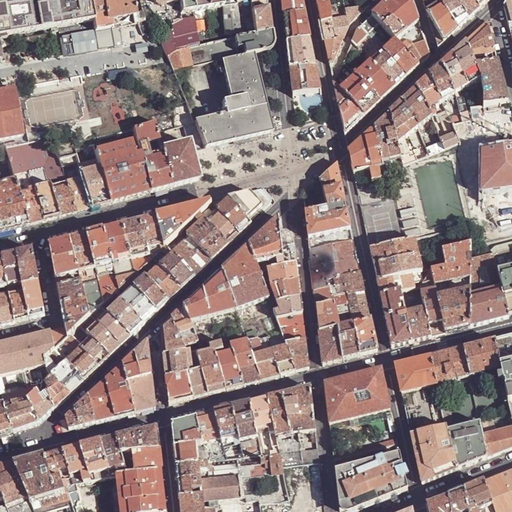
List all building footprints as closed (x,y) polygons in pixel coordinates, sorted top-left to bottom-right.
[(18,0),(0,3),(0,61),(1,62),(0,55),(0,37),(51,28),(52,32),(59,31),(58,27),(93,21),(89,0),(18,0)] [(93,22),(94,23),(94,24),(95,31),(105,29),(111,28),(113,28),(137,24),(136,22),(133,19),(132,17),(136,16),(132,0),(89,0),(93,21),(93,22)] [(139,0),(141,8),(146,8),(152,14),(153,15),(157,16),(166,16),(167,15),(167,14),(173,4),(164,4),(166,2),(165,0),(139,0)] [(179,0),(180,3),(181,20),(194,18),(193,12),(192,0),(179,0)] [(192,0),(193,12),(207,9),(222,7),(221,3),(221,0),(192,0)] [(221,0),(221,3),(222,7),(222,11),(225,36),(240,32),(237,7),(236,1),(236,0),(221,0)] [(236,0),(236,1),(237,7),(240,32),(253,29),(254,29),(251,5),(252,5),(250,0),(236,0)] [(281,0),(284,18),(305,16),(303,8),(301,0),(281,0)] [(316,0),(318,8),(322,26),(332,24),(332,21),(328,0),(316,0)] [(374,2),(373,0),(358,0),(359,0),(361,7),(362,14),(374,2)] [(389,0),(373,16),(380,23),(396,41),(397,42),(419,22),(411,0),(389,0)] [(465,24),(470,20),(457,0),(440,0),(440,1),(442,4),(458,30),(465,24)] [(457,0),(470,20),(475,15),(480,10),(473,0),(457,0)] [(485,5),(490,1),(489,0),(473,0),(480,10),(485,5)] [(254,30),(270,26),(269,11),(268,2),(252,5),(251,5),(254,29),(254,30)] [(170,26),(181,20),(180,3),(173,4),(167,14),(167,15),(168,19),(170,26)] [(437,7),(427,13),(438,49),(442,45),(454,35),(458,30),(442,4),(437,7)] [(362,14),(361,7),(345,10),(347,18),(349,28),(350,26),(362,14)] [(136,16),(132,17),(133,19),(136,22),(137,24),(145,22),(142,13),(137,14),(137,16),(136,16)] [(305,16),(284,18),(285,32),(287,45),(310,42),(308,30),(305,16)] [(373,16),(362,27),(368,35),(372,30),(373,29),(380,23),(373,16)] [(170,32),(174,53),(175,52),(179,52),(188,50),(197,48),(197,42),(194,18),(181,20),(170,26),(171,31),(170,32)] [(349,28),(347,18),(342,19),(332,21),(332,24),(335,42),(343,41),(349,28)] [(497,56),(488,22),(478,31),(466,43),(473,59),(487,55),(488,60),(475,63),(476,67),(498,62),(497,56)] [(324,35),(326,44),(335,42),(332,24),(322,26),(324,35)] [(271,32),(270,26),(254,30),(254,29),(253,29),(254,36),(271,32)] [(81,27),(59,31),(60,35),(82,31),(81,27)] [(358,31),(353,42),(358,48),(370,37),(368,35),(362,27),(358,31)] [(115,47),(111,28),(105,29),(95,31),(98,50),(115,47)] [(372,30),(368,35),(370,37),(378,46),(383,42),(372,30)] [(22,37),(23,42),(52,37),(51,32),(22,37)] [(174,53),(170,32),(159,38),(167,58),(174,53)] [(271,36),(271,32),(254,36),(235,40),(236,45),(241,44),(244,56),(253,54),(263,52),(267,51),(268,50),(271,47),(272,44),(271,36)] [(236,45),(235,40),(214,44),(216,52),(236,47),(236,45)] [(401,46),(419,67),(425,62),(429,59),(430,54),(426,41),(413,45),(411,42),(410,42),(408,40),(401,46)] [(333,67),(343,41),(335,42),(326,44),(328,56),(330,67),(333,67)] [(397,42),(396,41),(391,45),(384,52),(408,79),(414,72),(419,67),(401,46),(397,42)] [(288,57),(290,71),(316,68),(314,57),(310,42),(287,45),(288,57)] [(473,59),(466,43),(459,50),(454,55),(467,88),(481,79),(476,67),(475,63),(473,59)] [(238,57),(236,47),(216,52),(214,44),(197,48),(188,50),(192,67),(221,60),(238,57)] [(192,67),(188,50),(179,52),(182,69),(192,67)] [(182,69),(179,52),(175,52),(174,53),(167,58),(172,71),(182,69)] [(384,52),(372,63),(395,90),(402,84),(408,79),(384,52)] [(224,115),(205,119),(193,122),(203,149),(209,147),(232,142),(262,135),(267,134),(271,133),(264,102),(253,54),(244,56),(238,57),(221,60),(230,99),(221,101),(223,107),(221,108),(221,111),(223,111),(224,115)] [(467,88),(454,55),(448,61),(442,65),(455,95),(467,88)] [(103,75),(100,60),(89,62),(92,77),(103,75)] [(500,70),(498,62),(476,67),(481,79),(484,91),(484,107),(509,104),(507,99),(500,70)] [(344,63),(334,84),(342,91),(357,77),(344,63)] [(395,90),(372,63),(357,77),(381,104),(390,95),(395,90)] [(455,95),(442,65),(438,69),(430,77),(441,103),(455,95)] [(320,84),(316,68),(290,71),(291,85),(293,97),(299,96),(316,94),(322,94),(320,84)] [(357,77),(342,91),(366,117),(375,109),(381,104),(357,77)] [(422,84),(416,90),(431,118),(432,118),(441,139),(442,141),(445,149),(455,145),(458,144),(459,144),(454,134),(453,130),(451,126),(449,120),(441,103),(430,77),(422,84)] [(342,91),(334,84),(339,108),(342,121),(345,136),(366,117),(342,91)] [(0,92),(0,141),(20,137),(23,137),(21,127),(13,90),(0,92)] [(431,118),(416,90),(408,97),(403,103),(418,129),(432,118),(431,118)] [(471,107),(464,109),(462,99),(456,100),(461,118),(462,123),(473,120),(471,109),(471,107)] [(391,114),(401,159),(403,167),(430,156),(427,151),(418,129),(403,103),(395,110),(391,114)] [(381,123),(374,130),(382,163),(401,159),(391,114),(381,123)] [(462,123),(461,118),(449,120),(451,126),(462,123)] [(169,189),(159,150),(152,124),(133,130),(133,131),(139,155),(148,194),(160,191),(169,189)] [(370,172),(373,183),(380,182),(380,180),(381,180),(379,171),(384,170),(382,163),(374,130),(364,139),(349,153),(350,160),(354,175),(370,172)] [(262,135),(232,142),(233,146),(262,139),(268,138),(267,134),(262,135)] [(50,220),(58,218),(50,186),(50,185),(49,185),(48,181),(64,176),(62,167),(60,159),(57,154),(48,140),(28,144),(24,145),(22,146),(42,222),(50,220)] [(445,149),(442,141),(426,149),(427,151),(430,156),(445,149)] [(113,146),(126,200),(137,197),(148,194),(139,155),(134,156),(130,142),(113,146)] [(159,150),(169,189),(180,186),(190,183),(195,182),(187,152),(185,143),(159,150)] [(42,222),(22,146),(6,149),(8,159),(7,159),(9,166),(12,175),(13,181),(26,226),(35,224),(42,222)] [(116,203),(126,200),(113,146),(95,151),(96,157),(99,168),(108,205),(116,203)] [(511,148),(490,151),(484,152),(482,192),(493,191),(511,188),(511,148)] [(60,159),(62,167),(78,163),(76,156),(60,159)] [(0,160),(0,168),(9,166),(7,159),(0,160)] [(401,159),(382,163),(384,170),(386,179),(387,183),(405,179),(403,167),(401,159)] [(327,173),(320,180),(327,208),(306,213),(310,250),(354,241),(345,201),(337,165),(327,173)] [(0,177),(12,175),(9,166),(0,168),(0,177)] [(108,205),(99,168),(81,173),(82,177),(90,209),(100,207),(108,205)] [(0,184),(13,181),(12,175),(0,177),(0,184)] [(84,211),(90,209),(82,177),(66,181),(66,182),(74,214),(84,211)] [(0,233),(14,229),(26,226),(13,181),(0,184),(0,233)] [(50,186),(58,218),(66,216),(74,214),(66,182),(50,186)] [(228,198),(248,221),(254,215),(260,210),(269,201),(260,191),(251,194),(250,193),(246,194),(228,198)] [(248,221),(228,198),(211,203),(211,204),(217,211),(239,236),(251,225),(248,221)] [(211,204),(211,203),(202,205),(182,211),(157,217),(164,245),(165,248),(166,247),(182,232),(191,223),(199,216),(211,204)] [(199,216),(206,222),(217,211),(211,204),(199,216)] [(206,222),(228,246),(235,240),(239,236),(217,211),(206,222)] [(191,223),(196,228),(187,236),(188,238),(212,262),(221,254),(228,246),(206,222),(199,216),(191,223)] [(164,245),(157,217),(147,220),(141,222),(150,256),(151,261),(153,259),(162,251),(165,248),(164,245)] [(262,234),(249,247),(256,265),(277,261),(277,260),(283,258),(280,239),(278,220),(277,219),(262,234)] [(150,256),(141,222),(130,224),(122,226),(131,261),(150,256)] [(119,291),(129,282),(135,276),(131,261),(122,226),(113,229),(104,231),(113,266),(119,291)] [(87,236),(96,270),(105,304),(114,295),(119,291),(113,266),(104,231),(95,234),(87,236)] [(166,247),(168,250),(185,235),(182,232),(166,247)] [(70,240),(79,275),(96,270),(87,236),(78,238),(70,240)] [(172,254),(195,278),(205,269),(212,262),(188,238),(172,254)] [(50,246),(58,289),(81,283),(79,275),(70,240),(58,243),(50,246)] [(401,243),(370,250),(373,261),(374,267),(418,256),(414,240),(401,243)] [(354,241),(310,250),(313,277),(315,291),(331,287),(329,279),(335,278),(335,279),(360,273),(359,267),(354,241)] [(471,261),(470,244),(462,246),(442,250),(446,267),(440,268),(431,270),(433,282),(434,284),(470,276),(471,261)] [(195,278),(172,254),(168,250),(166,247),(165,248),(162,251),(165,255),(169,260),(163,266),(159,262),(157,263),(160,267),(161,267),(182,290),(189,283),(195,278)] [(223,271),(237,312),(269,300),(259,273),(256,265),(249,247),(234,260),(223,271)] [(511,249),(497,253),(495,257),(493,257),(508,316),(511,315),(511,249)] [(25,252),(17,254),(22,284),(23,287),(39,283),(33,250),(25,252)] [(446,267),(442,250),(436,252),(440,268),(446,267)] [(153,259),(157,263),(159,262),(165,255),(162,251),(153,259)] [(8,287),(9,291),(16,290),(23,288),(23,287),(22,284),(17,254),(8,257),(2,258),(8,287)] [(150,256),(131,261),(135,276),(140,272),(151,261),(150,256)] [(418,256),(374,267),(376,276),(377,283),(412,275),(420,273),(422,272),(418,256)] [(471,261),(470,276),(470,290),(470,329),(489,324),(509,319),(508,316),(493,257),(492,256),(471,261)] [(298,271),(297,264),(278,269),(269,271),(267,272),(271,288),(299,281),(298,271)] [(161,267),(160,267),(147,279),(169,302),(178,294),(182,290),(161,267)] [(81,283),(86,300),(90,318),(91,317),(101,308),(105,304),(102,293),(96,270),(79,275),(81,283)] [(422,272),(420,273),(423,284),(426,283),(433,282),(431,270),(422,272)] [(191,301),(184,308),(190,323),(204,320),(211,318),(237,312),(223,271),(211,282),(204,289),(191,301)] [(129,282),(158,313),(165,306),(169,302),(147,279),(140,272),(135,276),(129,282)] [(362,280),(360,273),(335,279),(336,286),(343,285),(345,294),(348,293),(349,295),(364,292),(362,280)] [(412,275),(377,283),(379,291),(381,298),(401,293),(415,290),(412,275)] [(299,281),(271,288),(276,302),(277,304),(301,298),(300,286),(299,281)] [(158,313),(129,282),(119,291),(114,295),(121,302),(145,326),(154,317),(158,313)] [(434,284),(433,282),(426,283),(428,291),(435,289),(434,284)] [(24,293),(29,321),(35,319),(45,316),(39,283),(23,287),(23,288),(24,293)] [(60,299),(61,306),(86,300),(81,283),(58,289),(60,299)] [(331,287),(315,291),(316,301),(317,308),(333,304),(335,308),(350,304),(349,295),(348,293),(345,294),(343,285),(336,286),(331,287)] [(438,298),(435,289),(428,291),(421,293),(425,309),(428,326),(431,339),(439,337),(446,335),(443,322),(438,298)] [(461,331),(470,329),(470,290),(438,298),(443,322),(446,335),(452,334),(461,331)] [(367,303),(364,292),(349,295),(350,304),(352,312),(353,317),(354,325),(371,321),(367,303)] [(10,296),(15,324),(22,322),(29,321),(24,293),(17,294),(10,296)] [(401,347),(413,344),(406,314),(400,315),(399,310),(402,309),(400,304),(403,303),(403,302),(401,293),(381,298),(386,322),(392,349),(401,347)] [(0,297),(0,327),(7,326),(15,324),(10,296),(0,297)] [(271,305),(277,320),(303,314),(301,303),(301,298),(277,304),(273,305),(271,305)] [(86,300),(61,306),(63,319),(65,329),(66,329),(69,338),(71,336),(81,327),(90,318),(86,300)] [(108,314),(131,339),(140,330),(145,326),(121,302),(108,314)] [(333,304),(317,308),(318,320),(320,333),(338,329),(339,328),(337,320),(336,315),(337,315),(335,308),(333,304)] [(91,317),(121,348),(128,342),(131,339),(108,314),(101,308),(91,317)] [(172,319),(184,348),(198,342),(195,333),(190,323),(184,308),(178,314),(172,319)] [(406,314),(413,344),(424,340),(431,339),(428,326),(425,309),(411,313),(406,314)] [(305,335),(303,314),(277,320),(277,321),(282,335),(284,339),(288,338),(294,336),(295,342),(306,340),(305,335)] [(81,327),(111,358),(117,352),(121,348),(91,317),(90,318),(81,327)] [(161,330),(164,356),(186,352),(184,348),(172,319),(164,327),(161,330)] [(377,353),(371,321),(354,325),(361,357),(372,354),(377,353)] [(353,359),(361,357),(354,325),(339,328),(338,329),(343,361),(353,359)] [(111,358),(81,327),(71,336),(83,347),(81,349),(100,369),(106,363),(111,358)] [(57,331),(51,333),(55,351),(69,338),(66,329),(65,329),(57,331)] [(343,361),(338,329),(320,333),(323,366),(334,364),(343,361)] [(15,342),(0,345),(0,378),(30,371),(30,372),(47,368),(46,359),(55,351),(51,333),(15,342)] [(282,335),(268,339),(280,377),(288,375),(295,373),(287,348),(284,339),(282,335)] [(63,359),(85,383),(93,375),(100,369),(81,349),(83,347),(71,336),(69,338),(55,351),(63,359)] [(287,348),(295,373),(303,371),(309,370),(306,345),(306,340),(295,342),(294,336),(288,338),(284,339),(287,348)] [(510,338),(495,342),(501,370),(502,373),(502,374),(503,377),(504,382),(505,386),(511,416),(511,420),(511,343),(511,339),(510,338)] [(280,377),(268,339),(259,341),(258,341),(258,340),(249,343),(262,382),(273,379),(280,377)] [(252,385),(262,382),(249,343),(248,342),(230,346),(231,349),(232,349),(244,387),(252,385)] [(464,350),(469,377),(499,370),(501,370),(495,342),(478,346),(464,350)] [(141,348),(134,355),(141,380),(152,376),(148,343),(147,343),(141,348)] [(211,347),(213,353),(215,352),(215,353),(223,351),(222,345),(211,347)] [(215,353),(226,391),(235,389),(244,387),(232,349),(231,349),(223,351),(215,353)] [(430,358),(436,386),(469,377),(464,350),(446,354),(430,358)] [(53,378),(70,396),(78,389),(85,383),(63,359),(55,351),(46,359),(47,368),(47,372),(52,377),(53,378)] [(165,369),(166,379),(187,375),(193,373),(191,360),(190,351),(186,352),(164,356),(165,369)] [(202,371),(209,396),(218,393),(226,391),(215,353),(215,352),(213,353),(198,357),(199,358),(202,371)] [(128,361),(123,366),(128,384),(141,380),(134,355),(128,361)] [(191,360),(193,373),(202,371),(199,358),(191,360)] [(395,367),(401,394),(413,392),(436,386),(430,358),(410,363),(395,367)] [(106,382),(115,419),(123,417),(135,414),(128,384),(123,366),(115,373),(106,382)] [(187,375),(194,400),(200,398),(209,396),(202,371),(193,373),(187,375)] [(330,427),(386,412),(388,411),(389,411),(380,371),(353,378),(325,385),(330,427)] [(47,372),(33,382),(35,389),(36,395),(42,388),(53,378),(52,377),(47,372)] [(166,379),(169,406),(182,402),(194,400),(187,375),(166,379)] [(0,395),(0,397),(2,397),(2,398),(13,434),(28,429),(40,425),(28,403),(36,395),(35,389),(33,382),(32,376),(0,383),(0,395)] [(128,384),(135,414),(144,412),(155,409),(152,376),(141,380),(128,384)] [(53,378),(42,388),(46,395),(55,411),(64,402),(70,396),(53,378)] [(89,398),(96,424),(107,422),(115,419),(106,382),(98,389),(89,398)] [(413,392),(401,394),(411,437),(446,429),(446,427),(436,386),(413,392)] [(511,416),(505,386),(500,387),(506,417),(511,416)] [(55,411),(46,395),(42,388),(36,395),(28,403),(40,425),(48,417),(55,411)] [(298,392),(281,396),(291,436),(303,434),(316,433),(313,411),(311,389),(298,392)] [(0,438),(13,434),(2,398),(2,397),(0,397),(0,395),(0,438)] [(272,399),(267,400),(273,427),(275,436),(276,439),(291,436),(281,396),(272,399)] [(83,428),(96,424),(89,398),(77,409),(66,419),(69,431),(83,428)] [(268,429),(273,427),(267,400),(257,403),(249,405),(256,432),(268,429)] [(239,407),(231,409),(244,459),(261,457),(258,442),(257,437),(256,432),(249,405),(239,407)] [(221,412),(214,414),(221,441),(226,461),(237,460),(244,459),(231,409),(221,412)] [(205,416),(196,418),(203,446),(221,441),(214,414),(205,416)] [(511,449),(511,420),(511,416),(506,417),(503,418),(506,430),(482,436),(487,460),(511,449)] [(174,446),(174,449),(197,446),(197,447),(203,446),(196,418),(186,421),(171,425),(172,432),(174,446)] [(479,423),(482,436),(506,430),(503,418),(479,423)] [(482,436),(479,423),(452,430),(447,432),(456,472),(472,466),(487,460),(482,436)] [(133,434),(137,454),(160,451),(157,428),(142,432),(133,434)] [(440,479),(456,472),(447,432),(446,429),(411,437),(422,486),(440,479)] [(123,437),(116,439),(121,456),(132,454),(137,454),(133,434),(123,437)] [(303,434),(291,436),(292,440),(295,454),(304,452),(304,451),(303,434)] [(275,436),(270,437),(272,448),(274,448),(274,451),(279,451),(277,442),(276,439),(275,436)] [(100,443),(108,472),(124,467),(121,456),(116,439),(106,441),(100,443)] [(267,440),(262,441),(258,442),(261,457),(269,456),(271,456),(270,452),(267,440)] [(295,454),(292,440),(277,442),(279,451),(280,455),(295,454)] [(221,441),(203,446),(205,454),(206,454),(207,464),(226,461),(221,441)] [(81,448),(89,476),(95,475),(108,472),(100,443),(89,446),(81,448)] [(355,455),(334,462),(334,468),(338,498),(339,511),(358,511),(407,492),(397,444),(355,455)] [(175,461),(176,467),(198,465),(197,453),(197,447),(197,446),(174,449),(175,461)] [(70,450),(63,452),(69,470),(71,477),(81,475),(84,483),(91,482),(89,476),(81,448),(70,450)] [(161,460),(160,451),(137,454),(132,454),(134,475),(162,472),(161,460)] [(295,454),(280,455),(283,469),(319,464),(318,451),(304,452),(295,454)] [(53,455),(44,457),(52,483),(59,481),(57,473),(69,470),(63,452),(53,455)] [(197,453),(198,465),(199,465),(207,464),(206,454),(205,454),(197,453)] [(271,456),(269,456),(272,476),(272,477),(275,477),(284,475),(283,469),(280,455),(271,456)] [(239,477),(239,480),(272,476),(269,456),(261,457),(244,459),(237,460),(239,477)] [(68,494),(66,487),(68,486),(66,480),(62,481),(61,480),(59,481),(52,483),(44,457),(28,461),(14,465),(29,499),(34,511),(49,511),(72,505),(68,494)] [(207,464),(208,473),(209,480),(239,477),(237,460),(226,461),(207,464)] [(207,464),(199,465),(200,474),(208,473),(207,464)] [(29,499),(14,465),(1,468),(0,468),(0,492),(4,501),(7,509),(29,499)] [(200,482),(200,474),(199,465),(198,465),(176,467),(178,486),(179,498),(180,504),(180,511),(203,511),(204,511),(203,504),(202,496),(201,496),(199,482),(200,482)] [(108,472),(110,479),(117,478),(117,477),(127,476),(124,467),(108,472)] [(511,511),(511,470),(484,482),(492,506),(493,511),(511,511)] [(95,475),(96,481),(110,479),(108,472),(95,475)] [(163,481),(162,472),(134,475),(127,476),(117,477),(117,478),(120,511),(166,511),(165,502),(163,481)] [(289,503),(284,475),(275,477),(277,478),(278,491),(277,493),(241,497),(242,500),(245,500),(246,504),(260,502),(260,506),(289,503)] [(239,480),(239,477),(209,480),(209,481),(200,482),(199,482),(201,496),(202,496),(203,504),(209,503),(218,503),(242,500),(241,497),(239,480)] [(66,480),(68,486),(66,487),(68,494),(72,505),(73,508),(76,508),(77,507),(77,505),(78,503),(80,503),(79,496),(78,492),(77,485),(73,485),(71,479),(66,480)] [(473,487),(464,490),(467,511),(493,511),(492,506),(484,482),(473,487)] [(450,511),(467,511),(464,490),(455,494),(448,497),(450,511)] [(439,500),(426,506),(427,511),(450,511),(448,497),(439,500)] [(34,511),(29,499),(7,509),(8,511),(34,511)] [(8,511),(7,509),(4,501),(0,502),(0,511),(8,511)] [(260,506),(260,502),(246,504),(247,511),(260,511),(260,506)] [(209,503),(209,511),(214,511),(217,511),(218,511),(218,505),(218,503),(209,503)]
